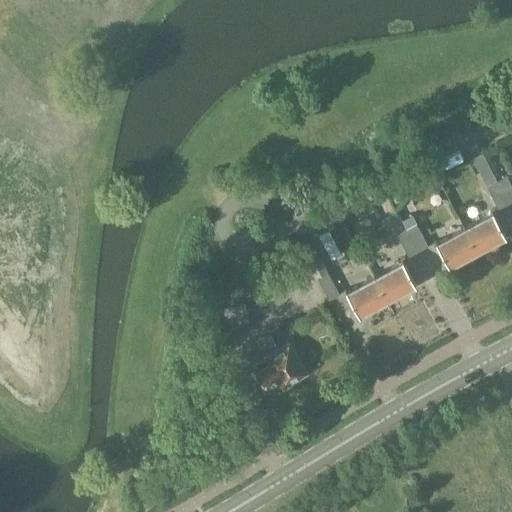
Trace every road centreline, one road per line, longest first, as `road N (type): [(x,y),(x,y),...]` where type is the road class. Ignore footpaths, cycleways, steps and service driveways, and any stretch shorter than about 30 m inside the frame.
road 1 (tertiary): [(231,511),(511,349)]
road 2 (residential): [(311,215),(511,118)]
road 3 (residential): [(311,215),(273,241),(237,248),(225,241),(222,210),(238,201),(271,204)]
